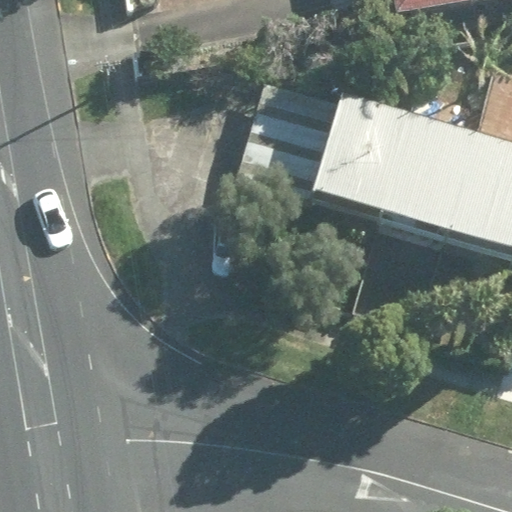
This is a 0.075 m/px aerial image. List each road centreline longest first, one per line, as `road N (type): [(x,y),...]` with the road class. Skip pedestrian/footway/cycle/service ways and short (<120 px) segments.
road 1 (residential): [(47,450),(126,439),(251,450),(346,466),(503,511)]
road 2 (secondary): [(47,450),(0,157)]
